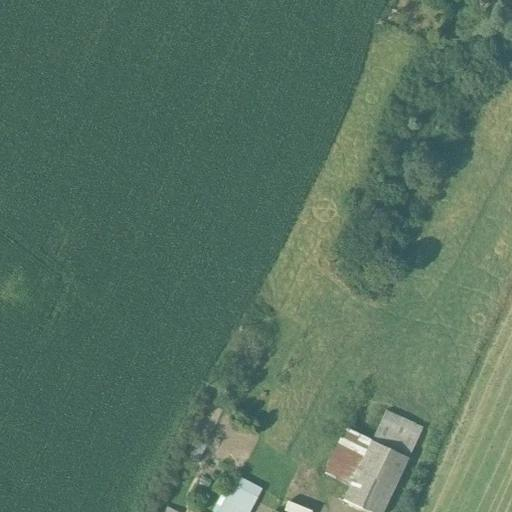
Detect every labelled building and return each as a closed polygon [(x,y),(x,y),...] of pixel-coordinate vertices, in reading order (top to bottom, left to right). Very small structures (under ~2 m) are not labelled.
[(422,429),(387,412),(372,444),(407,461),(422,429)] [(345,432),(324,476),(350,488),(370,444),(345,432)] [(372,444),(370,444),(350,488),(343,502),(363,511),(383,511),(407,461),(372,444)] [(306,511),(320,482),(298,472),(279,511),(306,511)] [(231,487),(218,511),(247,511),(254,500),(231,487)]
